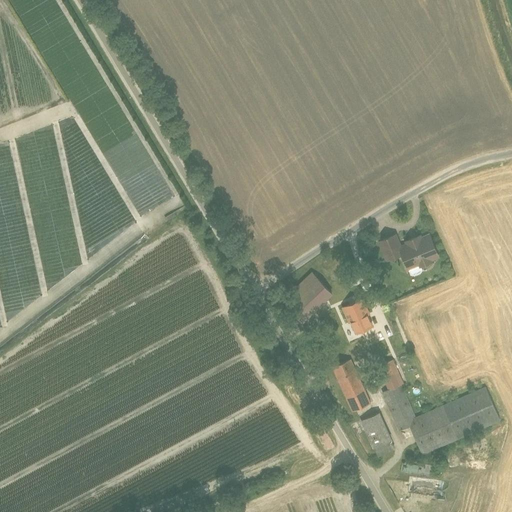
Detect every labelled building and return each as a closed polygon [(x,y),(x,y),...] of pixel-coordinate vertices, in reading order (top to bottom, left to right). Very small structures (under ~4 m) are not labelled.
[(409,277),(441,264),(430,238),(403,250),(399,241),(381,249),(389,266),(402,260),(409,277)] [(336,292),(320,275),(290,303),(306,321),(336,292)] [(339,298),(365,357),(398,343),(390,325),(378,330),(360,289),(339,298)] [(374,406),(352,360),(336,367),(358,414),(374,406)] [(424,457),(501,423),(487,393),(418,423),(403,389),(406,387),(397,366),(383,373),(392,394),(386,397),(404,437),(413,433),(424,457)] [(380,420),(366,425),(381,458),(394,452),(380,420)]
